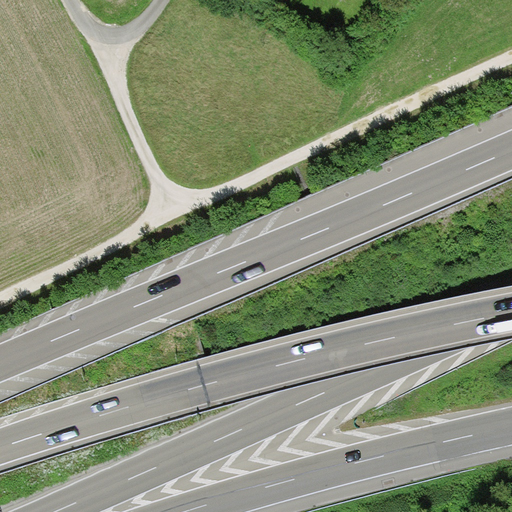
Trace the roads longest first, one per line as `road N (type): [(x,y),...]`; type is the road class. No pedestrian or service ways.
road 1 (track): [(0,300),(511,59)]
road 2 (motorway): [(511,149),(0,363)]
road 3 (motorway): [(511,311),(314,354),(0,447)]
road 4 (motorway): [(54,511),(511,307)]
road 5 (motorway): [(186,511),(511,426)]
road 6 (track): [(178,213),(109,69)]
